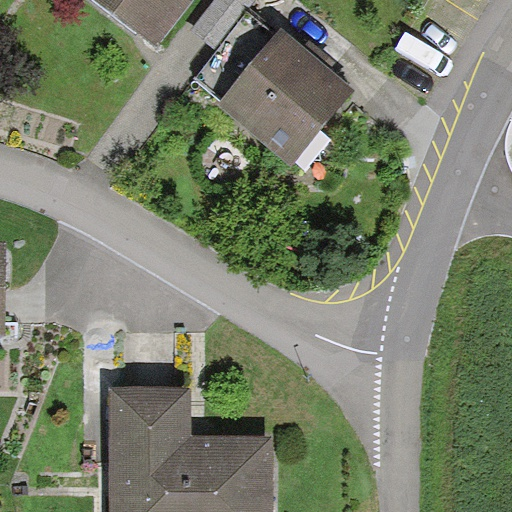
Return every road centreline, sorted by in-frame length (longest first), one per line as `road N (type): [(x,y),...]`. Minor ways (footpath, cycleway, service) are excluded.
road 1 (residential): [(0,175),(40,186),(318,342),(393,375)]
road 2 (residential): [(511,40),(466,106),(412,240),(393,375)]
road 3 (residential): [(393,375),(394,511)]
